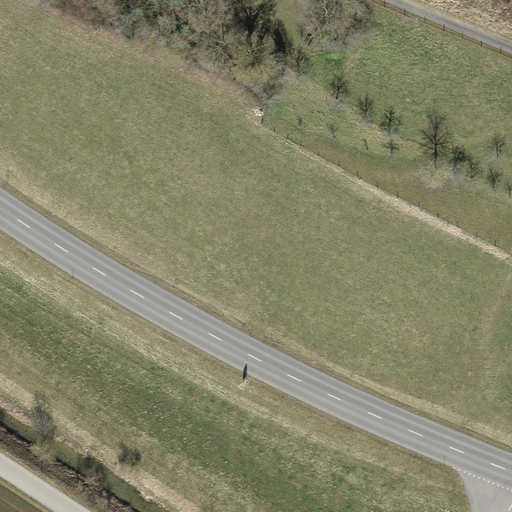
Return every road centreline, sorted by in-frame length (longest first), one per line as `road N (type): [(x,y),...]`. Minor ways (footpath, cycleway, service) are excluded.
road 1 (secondary): [(0,209),(275,368),(511,474)]
road 2 (track): [(511,52),(383,0)]
